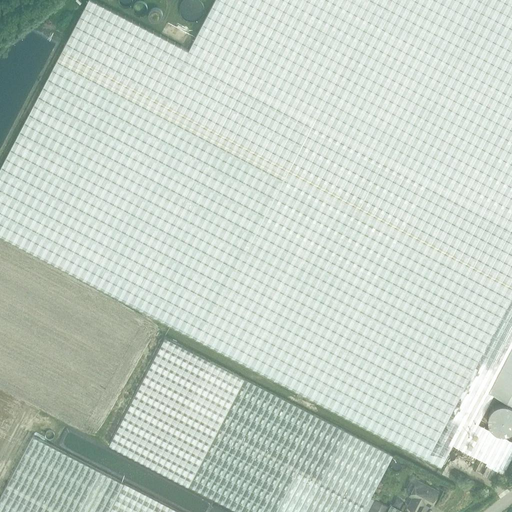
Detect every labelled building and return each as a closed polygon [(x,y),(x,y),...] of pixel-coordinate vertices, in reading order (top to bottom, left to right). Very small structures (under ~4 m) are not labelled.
[(88,0),(61,51),(0,168),(0,234),(441,465),(448,453),(453,443),(465,449),(481,458),(487,461),(502,468),(505,462),(511,447),(511,437),(479,421),(494,393),(511,402),(511,0),(214,0),(188,50),(92,0),(88,0)] [(404,511),(391,504),(389,508),(371,499),(394,456),(165,337),(109,444),(239,511),(404,511)] [(511,402),(507,401),(502,401),(498,402),(494,405),(491,408),(489,412),(489,417),(490,421),(492,425),(494,428),(497,430),(501,431),(505,432),(508,431),(511,430),(511,429),(511,402)] [(179,511),(123,483),(32,436),(0,497),(0,511),(179,511)] [(431,506),(438,491),(417,480),(410,495),(413,497),(408,506),(419,511),(424,503),(431,506)]
